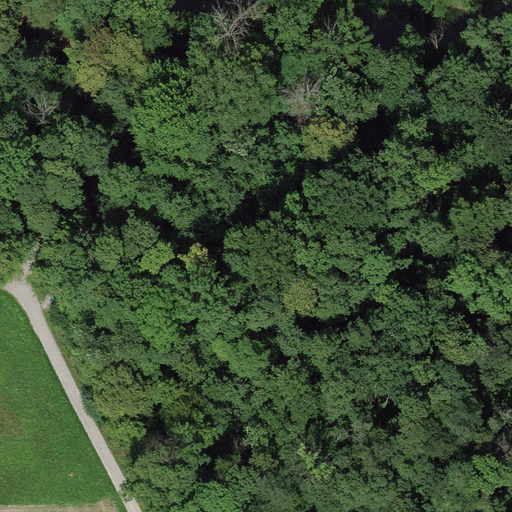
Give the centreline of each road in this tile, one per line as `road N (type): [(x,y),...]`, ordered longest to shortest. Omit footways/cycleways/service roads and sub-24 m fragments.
road 1 (track): [(511,208),(333,133),(0,25)]
road 2 (track): [(0,279),(13,279),(35,308),(139,511)]
road 3 (track): [(13,279),(147,140),(158,119),(141,71)]
